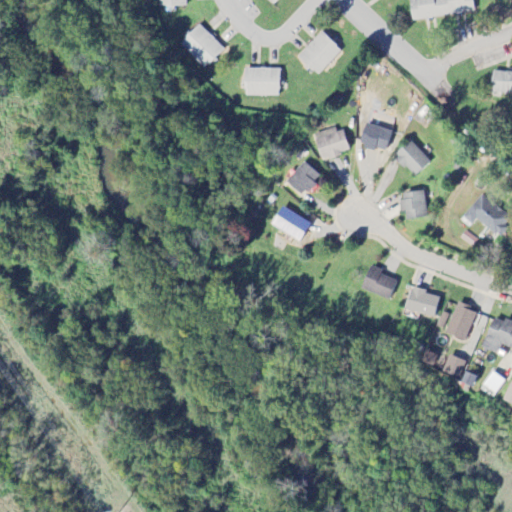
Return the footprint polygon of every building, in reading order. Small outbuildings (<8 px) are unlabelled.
[(157,0),(158,8),(185,8),(184,0),(157,0)] [(474,13),(471,0),(407,0),(411,21),(474,13)] [(223,50),(199,25),(179,45),(203,70),(223,50)] [(316,77),(340,52),(321,33),(296,58),(316,77)] [(243,96),(278,97),(279,70),(243,69),(243,96)] [(490,94),(511,94),(511,73),(491,73),(490,94)] [(384,154),(390,133),(364,125),(358,146),(384,154)] [(341,128),(313,137),(320,162),(349,153),(341,128)] [(413,179),(429,163),(409,142),(392,158),(413,179)] [(300,199),(320,178),(304,163),(284,184),(300,199)] [(401,213),(404,213),(405,222),(426,219),(422,192),(399,196),(401,213)] [(497,239),(511,223),(481,196),(459,220),(467,228),(475,220),(497,239)] [(299,243),(310,225),(282,208),(271,225),(299,243)] [(361,292),(390,300),(396,281),(381,277),(383,272),(368,268),(361,292)] [(433,319),(439,297),(410,289),(404,310),(433,319)] [(446,337),(465,342),(474,311),(455,305),(446,337)] [(481,350),(496,355),(500,346),(511,349),(511,326),(492,319),(481,350)] [(459,380),(465,362),(448,357),(442,374),(459,380)] [(506,382),(493,372),(482,386),(495,396),(506,382)] [(461,386),(472,389),(476,377),(465,374),(461,386)] [(511,406),(511,383),(502,401),(511,406)]
